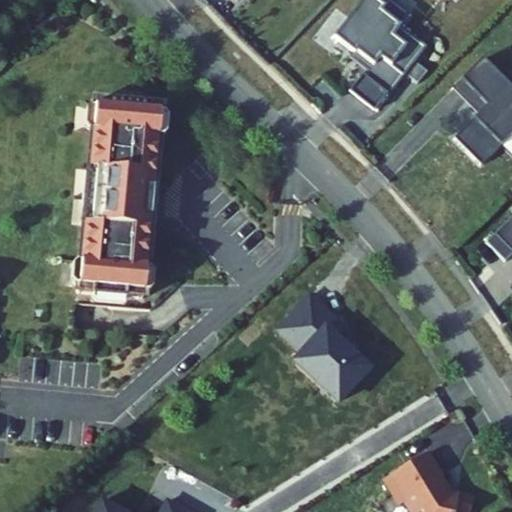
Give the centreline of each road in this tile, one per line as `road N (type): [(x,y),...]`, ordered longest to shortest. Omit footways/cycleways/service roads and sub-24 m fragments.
road 1 (residential): [(511,429),(387,241),(147,0)]
road 2 (unknown): [(214,324),(103,306),(84,290),(81,255)]
